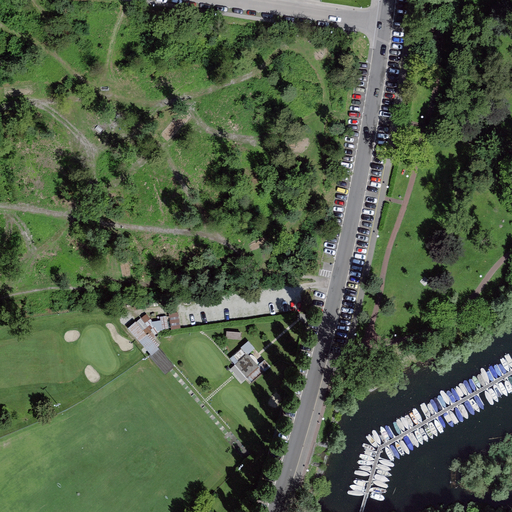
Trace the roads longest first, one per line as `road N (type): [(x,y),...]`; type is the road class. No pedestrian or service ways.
road 1 (residential): [(383,23),(336,285),(274,511)]
road 2 (track): [(0,205),(242,250)]
road 3 (residential): [(383,23),(231,0)]
